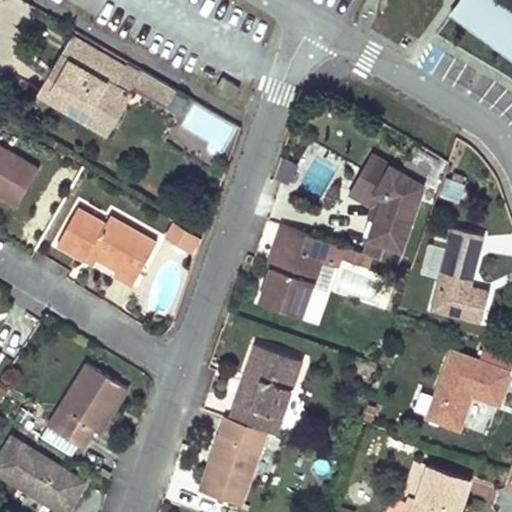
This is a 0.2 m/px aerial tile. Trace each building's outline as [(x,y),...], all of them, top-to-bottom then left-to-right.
[(511,9),(499,0),(456,0),(448,11),(511,58),(511,9)] [(71,35),(60,52),(114,83),(117,77),(124,65),(71,35)] [(60,52),(37,91),(65,108),(70,99),(96,114),(114,83),(60,52)] [(124,65),(117,77),(150,97),(160,79),(127,60),(124,65)] [(219,74),(213,85),(231,95),(237,84),(219,74)] [(70,99),(65,108),(91,123),(96,114),(70,99)] [(0,195),(18,206),(39,168),(0,144),(0,195)] [(282,156),(276,176),(293,181),(299,161),(282,156)] [(425,189),(373,159),(360,180),(357,184),(386,200),(371,240),(365,256),(396,267),(425,189)] [(386,200),(357,184),(350,196),(374,210),(364,238),(371,240),(386,200)] [(59,245),(87,260),(90,254),(97,257),(118,269),(115,275),(135,286),(151,255),(132,245),(140,231),(111,215),(107,222),(79,207),(59,245)] [(198,234),(176,220),(168,234),(189,247),(198,234)] [(271,269),(259,303),(302,317),(312,287),(326,292),(336,262),(322,257),(328,243),(281,227),(276,242),(280,244),(271,269)] [(452,228),(431,308),(479,319),(486,288),(469,284),(482,235),(452,228)] [(140,231),(132,245),(151,255),(159,241),(140,231)] [(202,236),(198,234),(189,247),(193,250),(202,236)] [(276,242),(267,267),(271,269),(280,244),(276,242)] [(348,250),(328,243),(322,257),(336,262),(337,260),(344,262),(348,250)] [(364,256),(348,250),(344,262),(360,268),(364,256)] [(90,254),(87,260),(94,264),(97,257),(90,254)] [(242,382),(230,416),(266,428),(277,432),(304,359),(256,343),(245,372),(254,374),(250,385),(242,382)] [(437,391),(428,416),(460,427),(472,394),(500,404),(511,371),(452,350),(437,391)] [(86,444),(96,427),(113,399),(119,401),(129,386),(89,361),(51,423),(86,444)] [(245,372),(242,382),(250,385),(254,374),(245,372)] [(113,399),(96,427),(101,431),(119,401),(113,399)] [(230,416),(226,414),(201,489),(241,503),(266,428),(230,416)] [(0,457),(0,471),(21,485),(64,511),(68,511),(88,481),(13,435),(0,457)] [(419,499),(430,464),(415,459),(403,494),(411,497),(419,499)] [(405,511),(450,511),(451,509),(460,511),(472,478),(430,464),(419,499),(411,497),(405,511)] [(395,496),(387,511),(401,511),(406,502),(395,496)]
